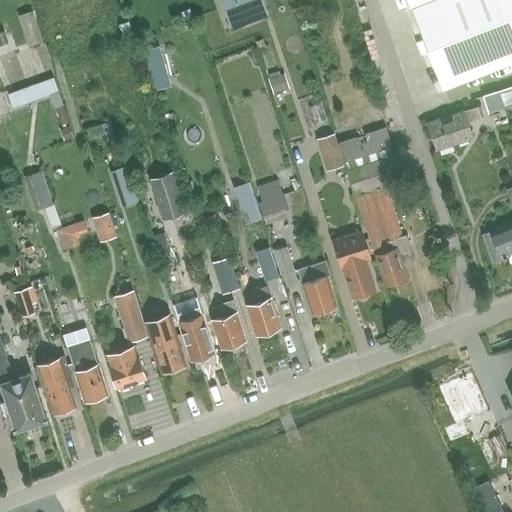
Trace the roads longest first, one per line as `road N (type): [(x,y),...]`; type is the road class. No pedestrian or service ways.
road 1 (unclassified): [(0,507),(511,308)]
road 2 (unknown): [(473,322),(384,0)]
